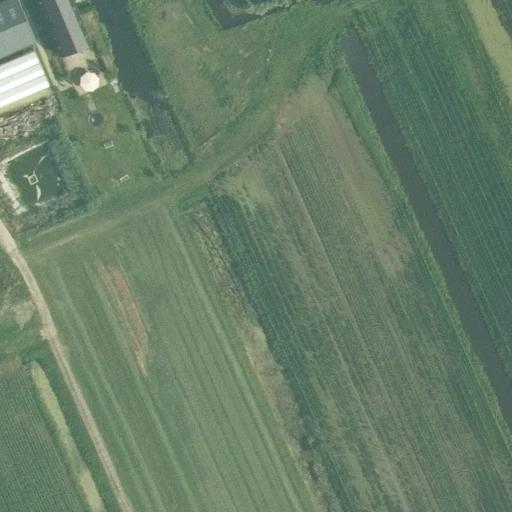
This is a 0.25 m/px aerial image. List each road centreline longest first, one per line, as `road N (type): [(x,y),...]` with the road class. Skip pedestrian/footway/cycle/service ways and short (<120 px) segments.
road 1 (track): [(15,259),(234,155),(270,115),(306,40),(327,17),(360,3)]
road 2 (track): [(0,230),(49,322),(124,511)]
